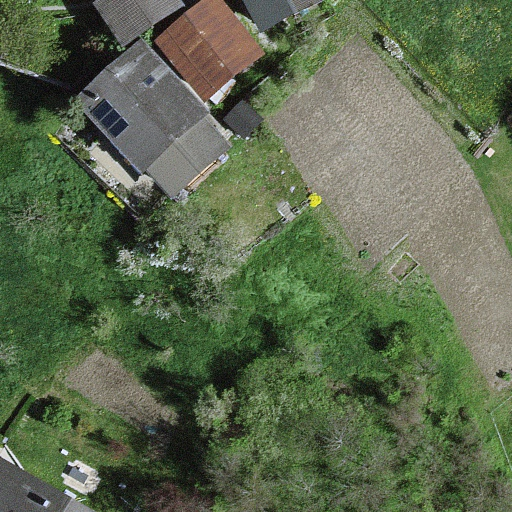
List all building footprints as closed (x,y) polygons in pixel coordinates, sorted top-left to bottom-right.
[(91,55),(160,12),(152,0),(79,0),(63,10),(91,55)] [(240,55),(194,0),(185,0),(133,43),(182,103),(240,55)] [(219,0),(233,32),(305,0),(219,0)] [(206,150),(117,47),(49,105),(139,208),(206,150)] [(0,511),(93,511),(0,455),(0,511)]
